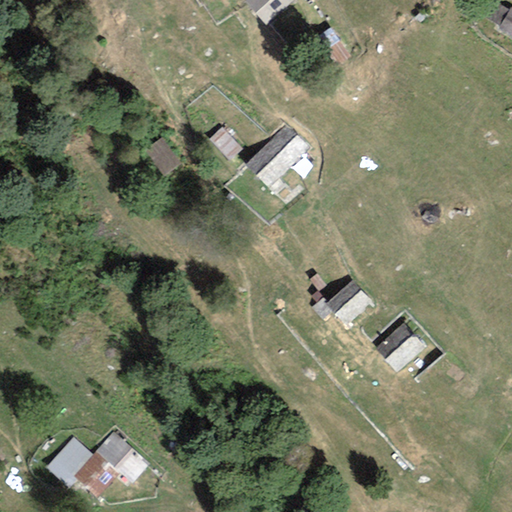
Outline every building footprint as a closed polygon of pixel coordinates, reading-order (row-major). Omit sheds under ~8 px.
[(217,0),(234,17),(251,0),(217,0)] [(259,0),(234,26),(257,48),(305,1),(303,0),(259,0)] [(511,28),(510,28),(498,46),(511,54),(511,28)] [(228,135),(218,143),(231,159),(241,152),(228,135)] [(167,177),(183,165),(164,140),(149,151),(167,177)] [(305,161),(280,140),(238,191),(263,212),(305,161)] [(237,171),(217,150),(203,165),(222,185),(237,171)] [(175,191),(155,162),(128,181),(148,209),(175,191)] [(371,319),(345,296),(313,331),(338,355),(371,319)] [(428,355),(403,332),(365,373),(390,395),(428,355)] [(124,511),(147,483),(110,454),(88,483),(112,502),(124,511)] [(46,511),(66,511),(88,483),(64,467),(37,505),(46,511)] [(66,511),(103,511),(112,502),(88,483),(66,511)]
